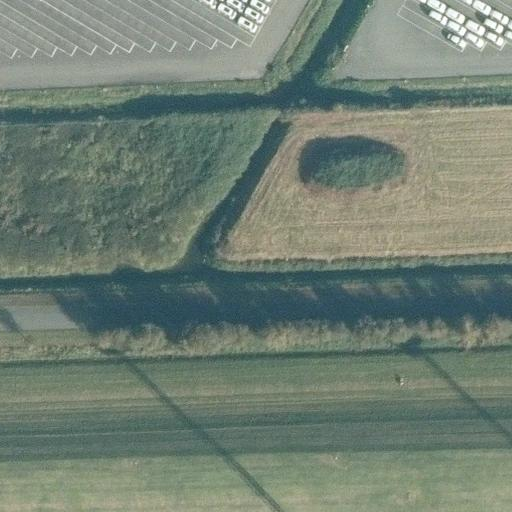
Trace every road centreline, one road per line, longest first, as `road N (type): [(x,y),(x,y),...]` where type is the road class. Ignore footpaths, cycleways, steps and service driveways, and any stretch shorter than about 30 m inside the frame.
road 1 (unclassified): [(0,321),(511,305)]
road 2 (unclassified): [(511,57),(358,61),(393,0)]
